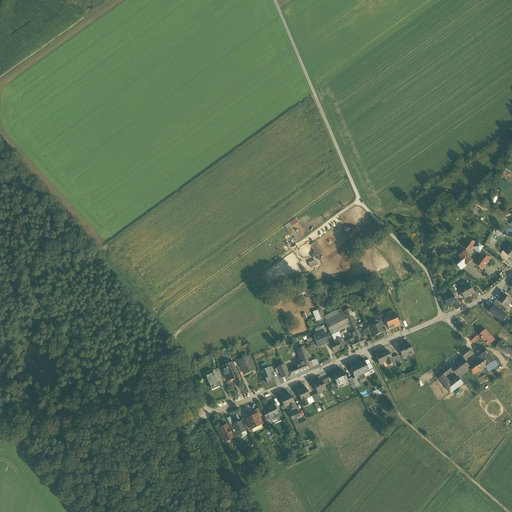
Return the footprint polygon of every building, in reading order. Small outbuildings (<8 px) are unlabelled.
[(510,184),(500,180),(497,187),(507,191),(510,184)] [(476,195),(472,201),(482,208),(486,201),(476,195)] [(467,210),(476,215),(479,210),(470,205),(467,210)] [(468,255),(473,249),(474,247),(476,244),(477,244),(470,239),(468,241),(466,240),(463,244),(465,246),(463,248),(467,250),(466,252),(468,255)] [(479,243),(477,245),(475,248),(480,252),(480,251),(484,247),(479,243)] [(505,253),(511,259),(511,245),(508,250),(506,248),(503,252),(505,253)] [(484,254),(480,251),(480,252),(475,248),(474,247),(473,249),(482,256),(484,254)] [(313,254),(311,256),(312,258),(314,257),(316,259),(318,260),(320,258),(314,250),(313,251),(313,254)] [(473,261),(468,255),(466,252),(465,251),(459,256),(461,260),(456,264),(461,271),(473,261)] [(479,260),(486,266),(491,259),(484,253),(484,254),(482,256),(479,260)] [(315,260),(308,263),(310,268),(318,265),(315,260)] [(475,265),(482,270),(486,266),(479,260),(475,265)] [(464,296),(465,298),(474,293),(470,285),(461,290),(462,292),(460,293),(462,297),(464,296)] [(444,297),(447,306),(456,302),(453,294),(444,297)] [(502,304),(507,308),(511,300),(503,294),(498,301),(502,304)] [(490,313),(502,322),(507,315),(499,309),(494,306),(490,313)] [(323,323),(325,322),(325,321),(344,312),(342,309),(337,312),(336,311),(324,317),(322,310),(319,311),(318,311),(323,323)] [(355,340),(361,338),(354,320),(352,313),(350,309),(344,311),(344,312),(350,326),(354,338),(355,340)] [(316,321),(321,319),(318,311),(313,313),(316,321)] [(344,312),(325,321),(325,322),(327,326),(332,335),(335,334),(339,332),(350,326),(344,312)] [(387,325),(389,330),(400,325),(398,321),(395,312),(394,313),(388,315),(386,316),(388,320),(389,323),(390,322),(391,324),(387,325)] [(371,327),(375,336),(383,332),(381,328),(379,324),(375,326),(371,327)] [(480,336),(488,345),(494,340),(485,330),(480,336)] [(314,337),(318,348),(327,343),(323,333),(317,335),(314,337)] [(334,340),(335,342),(335,343),(331,345),(330,345),(334,352),(346,347),(345,345),(344,342),(341,337),(340,337),(340,336),(339,337),(339,338),(337,339),(334,340)] [(355,340),(350,342),(351,345),(353,349),(364,345),(361,338),(355,340)] [(495,349),(511,360),(511,349),(501,341),(495,349)] [(398,348),(402,357),(413,353),(409,343),(398,348)] [(461,354),(465,358),(472,353),(469,348),(461,354)] [(386,361),(388,366),(394,363),(392,358),(388,351),(376,357),(379,364),(386,361)] [(480,359),(483,363),(486,367),(494,361),(487,351),(484,353),(479,356),(479,357),(480,359)] [(240,367),(243,374),(244,374),(254,370),(249,357),(247,357),(242,359),(238,361),(240,367)] [(309,369),(307,359),(304,360),(303,359),(301,360),(302,362),(301,362),(301,364),(297,366),(300,373),(309,369)] [(463,359),(457,363),(465,374),(470,370),(469,369),(470,368),(469,366),(463,359)] [(480,359),(475,363),(478,367),(483,363),(480,359)] [(365,361),(359,364),(363,373),(369,370),(366,365),(365,361)] [(497,366),(494,361),(486,367),(489,371),(497,366)] [(223,370),(227,381),(238,377),(236,371),(235,371),(234,367),(232,363),(226,366),(227,368),(223,370)] [(459,378),(465,374),(457,363),(451,368),(453,371),(458,377),(459,378)] [(473,375),(480,370),(478,367),(475,363),(469,366),(470,368),(469,369),(470,370),(473,375)] [(363,374),(363,373),(359,364),(350,368),(355,378),(358,376),(363,374)] [(282,378),(289,375),(287,370),(285,365),(277,368),(282,378)] [(265,379),(267,384),(274,381),(273,380),(274,379),(269,367),(264,370),(268,378),(265,379)] [(293,368),(287,370),(289,375),(290,377),(296,374),(293,368)] [(214,373),(216,379),(222,377),(218,369),(213,371),(214,373)] [(337,385),(338,386),(342,384),(341,383),(347,380),(343,371),(333,376),(337,385)] [(214,373),(206,377),(211,389),(215,387),(215,388),(219,386),(216,379),(214,373)] [(439,379),(445,387),(450,383),(445,377),(444,375),(439,379)] [(458,377),(450,383),(445,387),(450,393),(463,383),(459,378),(458,377)] [(314,384),(318,394),(323,392),(322,391),(325,390),(322,382),(318,383),(318,382),(314,384)] [(297,392),(301,401),(305,399),(310,398),(310,397),(306,388),(297,392)] [(375,394),(377,398),(386,394),(384,390),(375,394)] [(288,405),(290,410),(296,408),(294,403),(291,395),(281,399),(284,407),(288,405)] [(279,415),(275,406),(274,406),(266,410),(263,411),(265,416),(266,416),(268,420),(268,421),(271,419),(279,415)] [(257,414),(259,418),(260,417),(263,415),(259,408),(255,410),(256,414),(257,414)] [(289,415),(292,420),(297,418),(301,416),(299,411),(289,415)] [(246,420),(251,428),(261,423),(260,420),(261,419),(260,417),(259,418),(257,414),(256,414),(250,417),(250,418),(246,420)] [(235,429),(238,435),(242,433),(245,431),(240,422),(234,425),(233,425),(235,429)] [(294,424),(297,431),(306,427),(303,422),(300,424),(297,425),(296,423),(294,424)] [(220,430),(225,440),(232,436),(227,427),(220,430)]
